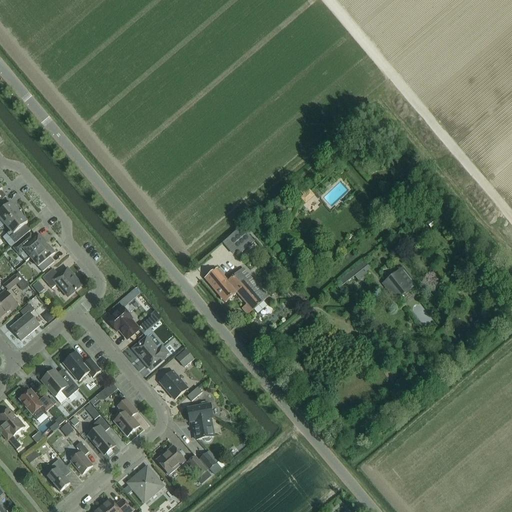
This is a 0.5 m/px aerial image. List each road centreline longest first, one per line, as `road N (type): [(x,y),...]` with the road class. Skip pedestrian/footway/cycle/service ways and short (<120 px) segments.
road 1 (residential): [(375,511),(0,65)]
road 2 (track): [(327,0),(511,220)]
road 3 (residential): [(61,511),(162,419),(76,312)]
road 4 (residential): [(76,312),(98,293),(98,278),(18,167),(0,162)]
